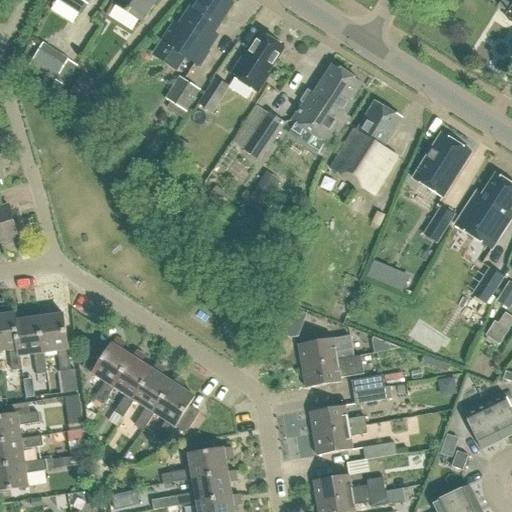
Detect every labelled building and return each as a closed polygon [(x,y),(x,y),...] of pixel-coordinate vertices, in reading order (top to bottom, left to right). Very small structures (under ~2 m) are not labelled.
[(54,0),(61,4),(77,14),(85,2),(86,3),(87,0),(54,0)] [(141,23),(155,0),(115,0),(113,5),(141,23)] [(203,49),(231,5),(224,0),(196,0),(179,27),(173,24),(152,56),(179,74),(188,60),(199,67),(208,53),(203,49)] [(511,0),(504,0),(500,9),(509,14),(507,16),(510,18),(508,21),(511,23),(511,0)] [(73,36),(80,25),(57,9),(49,21),(73,36)] [(267,76),(284,50),(261,35),(245,61),(242,59),(230,77),(259,96),(270,78),(267,76)] [(62,93),(79,68),(44,45),(30,67),(55,83),(52,87),(62,93)] [(309,93),(290,122),(295,125),(291,131),(301,138),(305,131),(314,137),(308,145),(321,153),(345,117),(342,115),(350,102),(348,101),(359,84),(331,66),(312,95),(309,93)] [(89,119),(106,90),(84,77),(67,107),(89,119)] [(188,123),(193,116),(189,114),(202,93),(179,80),(166,101),(172,105),(169,111),(188,123)] [(214,116),(231,89),(217,80),(200,107),(214,116)] [(289,92),(274,104),(282,115),(298,103),(289,92)] [(383,149),(401,121),(374,104),(356,132),(354,131),(329,170),(372,197),(396,158),(383,149)] [(274,145),(288,125),(269,113),(256,134),(274,145)] [(443,199),(471,155),(440,135),(412,180),(443,199)] [(169,149),(164,158),(179,167),(185,158),(169,149)] [(502,224),(511,207),(511,186),(496,176),(482,197),(476,194),(455,226),(492,250),(507,227),(502,224)] [(263,177),(251,198),(262,205),(275,184),(263,177)] [(0,208),(0,243),(17,239),(8,206),(0,208)] [(438,245),(455,216),(441,207),(423,236),(438,245)] [(353,232),(365,214),(355,208),(343,226),(353,232)] [(488,307),(506,279),(492,270),(474,298),(488,307)] [(497,302),(509,310),(511,305),(511,284),(509,283),(497,302)] [(287,337),(298,313),(284,307),(273,332),(287,337)] [(39,318),(44,354),(58,352),(61,372),(71,370),(68,351),(69,351),(64,315),(49,317),(47,309),(38,311),(39,318)] [(14,314),(21,358),(34,356),(37,376),(47,374),(44,354),(39,318),(25,321),(24,313),(14,314)] [(0,352),(9,351),(13,372),(23,371),(21,358),(14,314),(0,316),(0,352)] [(498,356),(511,333),(511,326),(502,320),(484,348),(498,356)] [(350,336),(298,345),(302,367),(354,358),(350,336)] [(113,388),(132,358),(120,350),(124,344),(115,339),(105,354),(95,347),(81,368),(104,383),(93,400),(101,405),(113,388)] [(136,352),(132,358),(113,388),(125,395),(113,413),(122,419),(133,401),(152,371),(140,363),(144,357),(136,352)] [(354,358),(302,367),(305,389),(341,383),(340,381),(366,377),(362,358),(354,360),(354,358)] [(152,371),(133,401),(145,409),(134,426),(143,432),(154,414),(172,384),(160,377),(164,370),(156,365),(152,371)] [(503,381),(511,384),(511,375),(506,373),(503,381)] [(387,388),(406,385),(404,374),(385,377),(387,388)] [(355,395),(386,389),(385,377),(353,382),(355,395)] [(172,384),(154,414),(165,422),(154,439),(163,445),(174,427),(185,434),(199,413),(187,406),(193,397),(180,389),(184,383),(176,378),(172,384)] [(386,389),(355,395),(357,407),(393,401),(391,388),(386,389)] [(511,410),(505,395),(485,405),(502,442),(511,436),(511,410)] [(0,442),(22,440),(20,425),(40,422),(38,413),(26,414),(25,404),(3,408),(0,408),(0,442)] [(485,405),(464,414),(481,451),(502,442),(485,405)] [(313,435),(365,426),(364,417),(347,420),(345,407),(309,413),(313,435)] [(424,427),(426,440),(441,437),(439,424),(424,427)] [(365,426),(313,435),(317,457),(352,451),(350,438),(367,435),(365,426)] [(70,434),(68,434),(72,458),(87,455),(84,432),(70,434)] [(0,466),(26,463),(24,449),(44,446),(42,436),(22,440),(0,442),(0,466)] [(366,462),(398,456),(396,445),(364,451),(366,462)] [(192,479),(227,474),(225,460),(233,459),(231,448),(188,456),(190,470),(170,474),(172,484),(192,480),(192,479)] [(457,452),(454,460),(466,464),(468,456),(457,452)] [(71,457),(52,460),(53,469),(72,466),(71,458),(71,457)] [(26,463),(0,466),(0,491),(30,487),(27,473),(47,470),(46,460),(26,463)] [(466,464),(454,460),(452,468),(463,472),(466,464)] [(192,479),(192,480),(194,494),(174,497),(175,499),(176,508),(196,504),(196,503),(231,498),(229,484),(237,483),(235,473),(227,474),(192,479)] [(170,474),(161,475),(163,485),(172,484),(170,474)] [(378,493),(388,492),(385,478),(367,482),(368,486),(351,489),(349,476),(313,482),(317,504),(356,497),(378,493)] [(433,504),(436,511),(468,511),(479,507),(469,487),(433,504)] [(356,497),(317,504),(318,511),(355,511),(354,506),(371,503),(372,510),(390,507),(388,492),(378,493),(356,497)] [(113,498),(116,511),(127,510),(124,496),(113,498)] [(196,503),(196,504),(197,511),(233,511),(233,507),(241,506),(239,496),(231,498),(196,503)] [(175,499),(156,502),(158,511),(176,508),(175,499)] [(41,508),(40,501),(31,502),(32,509),(41,508)]
